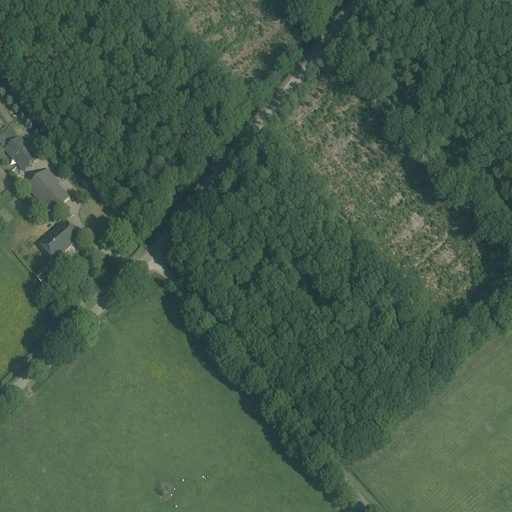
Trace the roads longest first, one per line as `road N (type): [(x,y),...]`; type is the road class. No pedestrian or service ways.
road 1 (unclassified): [(370,511),(150,254)]
road 2 (unclassified): [(150,254),(360,0)]
road 3 (track): [(343,55),(511,254)]
road 4 (unclassified): [(0,404),(150,254)]
